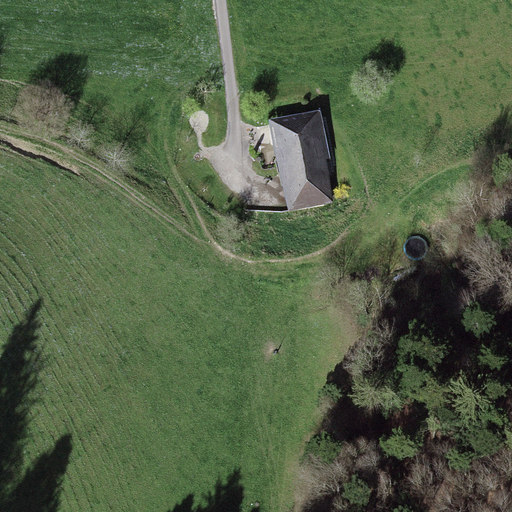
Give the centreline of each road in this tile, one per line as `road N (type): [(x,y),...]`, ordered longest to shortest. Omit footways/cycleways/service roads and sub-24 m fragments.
road 1 (track): [(0,131),(91,168),(218,259),(264,272),(325,267),(406,197),(444,175),(511,157)]
road 2 (track): [(269,187),(246,178),(238,154),(221,0)]
